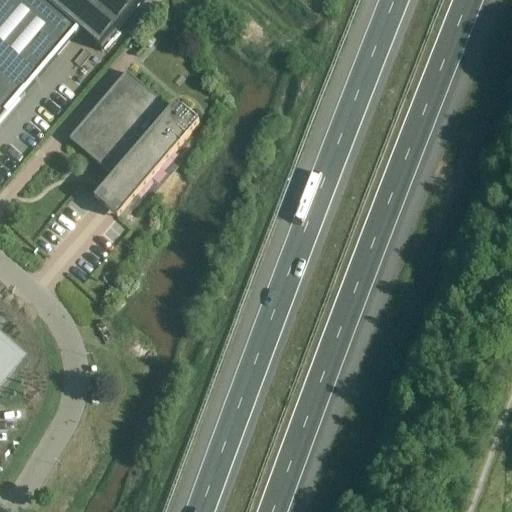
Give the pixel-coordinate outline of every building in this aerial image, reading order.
[(0,0),(0,123),(78,33),(101,52),(145,0),(0,0)] [(150,37),(144,44),(149,49),(155,42),(150,37)] [(127,75),(69,142),(113,179),(94,201),(117,221),(199,126),(176,106),(170,112),(127,75)] [(85,232),(102,217),(88,201),(71,215),(85,232)] [(0,387),(22,362),(0,343),(0,387)]
